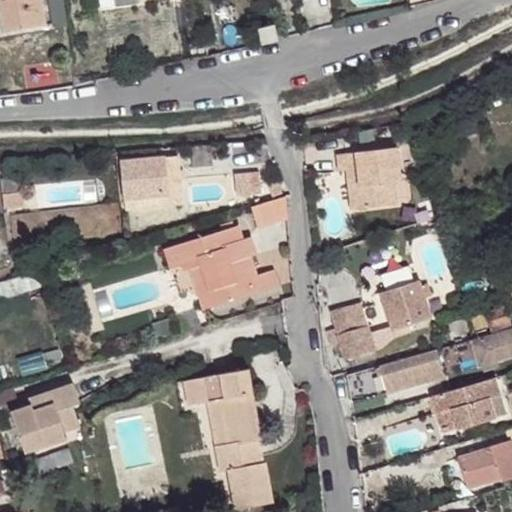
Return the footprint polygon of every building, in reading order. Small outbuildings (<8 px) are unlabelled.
[(0,0),(0,20),(2,33),(45,26),(40,0),(0,0)] [(274,26),(261,29),(264,43),(277,39),(274,26)] [(354,185),(357,209),(396,204),(393,182),(401,181),(397,147),(338,154),(340,171),(347,170),(358,168),(360,185),(354,185)] [(184,204),(179,156),(122,162),(127,210),(184,204)] [(347,170),(352,210),(357,209),(354,185),(360,185),(358,168),(347,170)] [(237,195),(262,193),(259,171),(235,174),(237,195)] [(0,180),(4,206),(10,206),(9,194),(21,192),(20,177),(0,180)] [(273,197),(282,194),(278,180),(268,184),(273,197)] [(288,220),(286,197),(251,207),(258,229),(288,220)] [(222,231),(234,227),(233,222),(220,226),(222,231)] [(213,290),(218,304),(278,286),(273,270),(256,275),(248,277),(242,258),(250,256),(256,254),(250,237),(242,239),(238,226),(165,249),(171,268),(183,265),(185,270),(191,268),(201,265),(209,291),(213,290)] [(39,262),(42,271),(69,263),(64,248),(46,254),(48,260),(39,262)] [(250,256),(242,258),(248,277),(256,275),(250,256)] [(201,265),(191,268),(203,309),(218,304),(213,290),(209,291),(201,265)] [(35,273),(0,282),(0,294),(8,297),(40,288),(35,273)] [(392,327),(395,337),(409,332),(407,326),(431,319),(425,298),(431,296),(427,284),(420,286),(419,280),(380,292),(392,327)] [(336,329),(338,334),(367,325),(360,302),(330,311),(336,329)] [(485,314),(491,332),(511,325),(506,307),(485,314)] [(341,344),(346,360),(377,351),(376,349),(371,333),(368,324),(367,325),(338,334),(336,329),(328,331),(333,346),(341,344)] [(371,333),(376,349),(382,348),(395,337),(392,327),(371,333)] [(511,329),(470,341),(478,367),(511,356),(511,329)] [(380,366),(387,394),(444,377),(436,349),(380,366)] [(230,471),(238,510),(274,503),(266,462),(264,463),(262,453),(253,454),(250,441),(259,440),(263,439),(248,368),(185,381),(190,406),(208,402),(220,400),(229,443),(217,446),(222,472),(230,471)] [(450,409),(456,429),(492,418),(487,402),(503,398),(497,377),(430,397),(435,414),(450,409)] [(11,413),(25,453),(47,445),(44,438),(64,432),(80,426),(73,406),(80,404),(73,384),(28,399),(31,406),(25,408),(11,413)] [(487,402),(492,418),(508,414),(503,398),(487,402)] [(28,399),(22,401),(25,408),(31,406),(28,399)] [(229,443),(220,400),(208,402),(217,446),(229,443)] [(450,409),(435,414),(440,433),(456,429),(450,409)] [(491,446),(491,448),(458,458),(468,488),(500,478),(502,481),(511,477),(511,440),(511,439),(511,438),(511,428),(505,430),(508,441),(491,446)] [(44,438),(47,445),(67,439),(64,432),(44,438)] [(250,441),(253,454),(262,453),(259,440),(250,441)]
